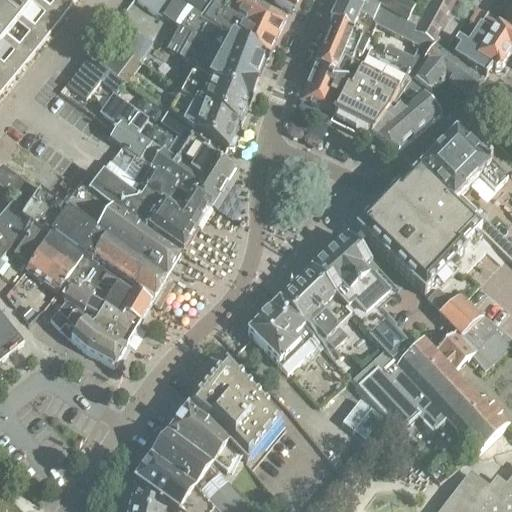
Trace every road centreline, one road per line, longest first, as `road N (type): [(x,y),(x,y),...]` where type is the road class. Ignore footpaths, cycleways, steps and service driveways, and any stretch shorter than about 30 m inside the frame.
road 1 (residential): [(511,101),(461,121),(367,185),(261,146)]
road 2 (residential): [(189,343),(236,292),(251,262),(261,146)]
road 3 (residential): [(74,511),(189,343)]
road 4 (residential): [(261,146),(324,0)]
road 5 (residential): [(0,122),(95,0)]
